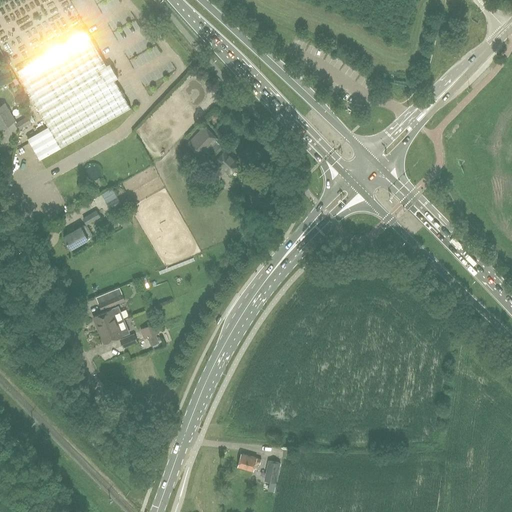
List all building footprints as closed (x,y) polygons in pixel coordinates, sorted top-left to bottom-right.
[(226,23),(222,26),(229,34),(233,30),(226,23)] [(107,65),(99,51),(87,30),(16,70),(29,92),(48,126),(28,138),(40,159),(131,107),(115,80),(118,78),(110,63),(107,65)] [(0,50),(10,47),(8,40),(0,42),(0,50)] [(132,53),(136,61),(155,52),(151,44),(132,53)] [(8,70),(0,73),(0,84),(12,80),(8,70)] [(0,105),(0,126),(1,129),(15,120),(5,103),(0,105)] [(27,116),(17,122),(20,128),(31,122),(27,116)] [(218,138),(205,125),(190,141),(196,146),(193,149),(201,157),(207,151),(215,159),(215,161),(219,165),(221,165),(230,173),(240,163),(217,141),(218,138)] [(113,189),(108,192),(114,202),(119,199),(113,189)] [(53,201),(58,211),(62,208),(57,199),(53,201)] [(132,222),(121,203),(111,209),(119,223),(124,220),(127,225),(132,222)] [(86,225),(100,216),(97,209),(83,218),(86,225)] [(84,224),(81,226),(64,236),(70,248),(91,236),(92,233),(88,225),(84,224)] [(101,309),(121,302),(125,300),(122,293),(99,303),(101,309)] [(124,319),(119,308),(112,309),(93,316),(99,330),(124,319)] [(126,334),(129,331),(124,319),(99,330),(104,343),(126,334)] [(160,333),(156,323),(147,326),(151,336),(153,335),(154,339),(151,340),(153,345),(159,343),(156,335),(160,333)] [(120,340),(123,347),(137,341),(134,334),(120,340)] [(257,471),(261,459),(241,453),(238,466),(257,471)] [(280,463),(268,461),(264,480),(276,483),(280,463)] [(272,492),(274,482),(268,481),(266,491),(272,492)]
